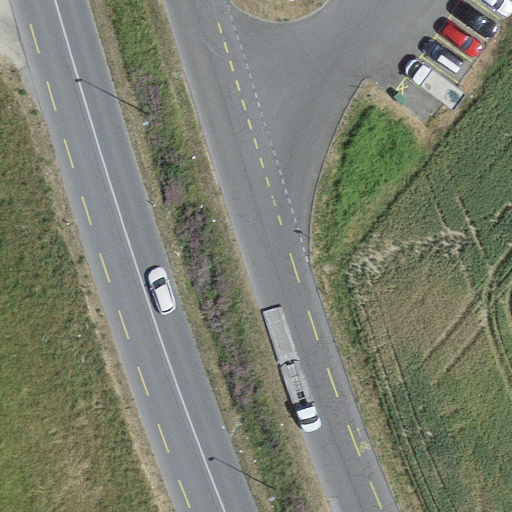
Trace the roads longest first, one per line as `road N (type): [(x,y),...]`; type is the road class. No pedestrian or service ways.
road 1 (secondary): [(224,511),(159,336),(55,0)]
road 2 (residential): [(255,168),(320,388),(370,511)]
road 3 (residential): [(375,0),(255,168)]
road 4 (residential): [(255,168),(200,0)]
